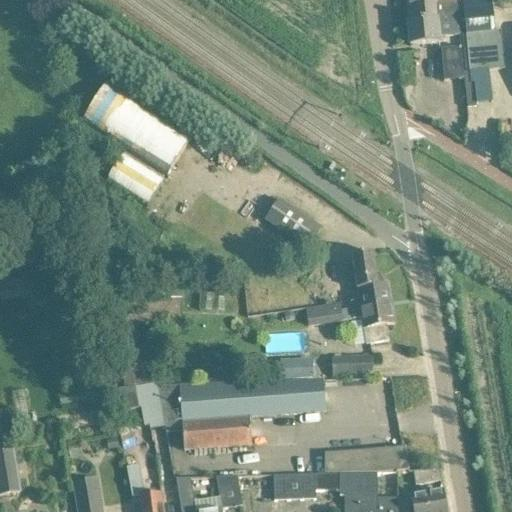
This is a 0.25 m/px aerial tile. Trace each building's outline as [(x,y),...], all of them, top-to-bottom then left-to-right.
[(441,3),(440,0),(405,0),(408,25),(458,20),(456,2),(441,3)] [(501,70),(497,32),(495,32),(492,8),(463,11),(471,84),(464,85),(466,107),(476,107),(476,105),(492,103),(489,71),(501,70)] [(460,38),(458,20),(408,25),(410,47),(439,44),(439,40),(460,38)] [(441,51),(444,83),(464,81),(461,48),(441,51)] [(194,136),(109,82),(82,123),(167,178),(194,136)] [(125,154),(107,183),(147,209),(166,180),(125,154)] [(62,203),(56,183),(26,192),(33,212),(62,203)] [(280,201),(266,222),(306,249),(320,229),(280,201)] [(391,304),(388,285),(384,286),(379,277),(376,278),(372,254),(352,257),(359,301),(351,303),(351,308),(361,307),(361,308),(391,304)] [(207,291),(206,317),(221,318),(222,292),(207,291)] [(394,326),(391,304),(361,308),(361,307),(351,308),(351,310),(341,311),(340,304),(306,309),(308,328),(361,319),(363,332),(364,331),(367,347),(389,343),(386,327),(394,326)] [(121,333),(121,343),(140,343),(140,333),(121,333)] [(165,428),(157,387),(157,385),(155,385),(148,346),(119,351),(126,390),(115,392),(119,414),(141,409),(145,428),(150,427),(151,431),(165,428)] [(373,378),(373,355),(332,356),(333,379),(373,378)] [(326,413),(324,382),(157,387),(165,428),(166,434),(183,433),(185,452),(252,447),(250,419),(326,413)] [(119,450),(117,440),(106,442),(108,452),(119,450)] [(378,451),(325,455),(325,475),(380,474),(408,472),(404,449),(403,449),(402,449),(378,451)] [(14,451),(0,453),(0,496),(20,493),(14,451)] [(441,483),(439,471),(414,473),(416,487),(441,483)] [(325,475),(273,477),(274,503),(316,502),(316,494),(340,493),(340,498),(345,498),(344,511),(378,511),(378,475),(340,475),(325,476),(325,475)] [(386,477),(386,490),(400,490),(399,477),(386,477)] [(163,511),(161,495),(143,497),(139,478),(129,480),(132,500),(139,498),(140,511),(163,511)] [(191,480),(176,480),(181,511),(223,511),(243,508),(239,478),(216,479),(220,500),(221,511),(214,511),(195,511),(194,504),(191,480)] [(103,511),(98,479),(73,483),(77,511),(103,511)] [(411,498),(413,511),(445,511),(442,493),(411,498)]
